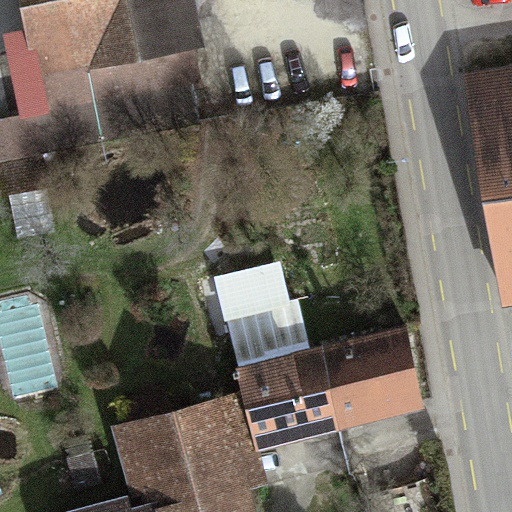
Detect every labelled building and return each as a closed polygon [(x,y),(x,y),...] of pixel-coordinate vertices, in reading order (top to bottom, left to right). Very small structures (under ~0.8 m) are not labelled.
[(32,0),(47,74),(88,67),(194,47),(184,0),(32,0)] [(88,67),(47,74),(53,115),(0,125),(0,195),(38,188),(32,155),(209,121),(194,47),(88,67)] [(511,87),(474,92),(502,305),(511,303),(511,87)] [(300,316),(229,327),(235,365),(306,354),(300,316)] [(411,351),(245,383),(260,460),(426,428),(411,351)] [(251,511),(223,419),(121,450),(139,511),(251,511)]
